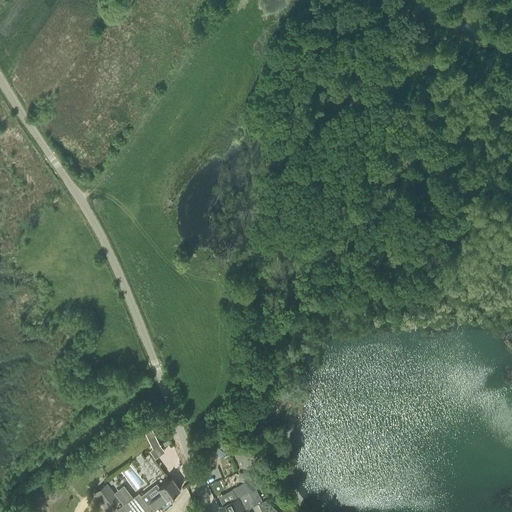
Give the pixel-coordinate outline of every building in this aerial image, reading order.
[(252,305),(251,305),(244,308),(247,314),(255,310),(252,305)] [(234,393),(221,413),(225,416),(238,396),(234,393)] [(125,429),(118,434),(124,444),(132,439),(125,429)] [(218,447),(213,454),(220,459),(225,452),(218,447)] [(239,472),(238,477),(241,482),(245,482),(248,479),(251,478),(249,473),(239,472)] [(172,477),(157,488),(155,485),(141,496),(138,492),(123,503),(124,504),(117,509),(119,511),(148,511),(181,489),(172,477)] [(108,511),(120,505),(107,483),(91,493),(102,511),(108,511)] [(242,511),(247,509),(252,507),(258,504),(262,502),(256,490),(249,493),(249,492),(220,507),(222,511),(242,511)] [(265,500),(262,502),(258,504),(262,511),(264,511),(273,507),(265,500)]
